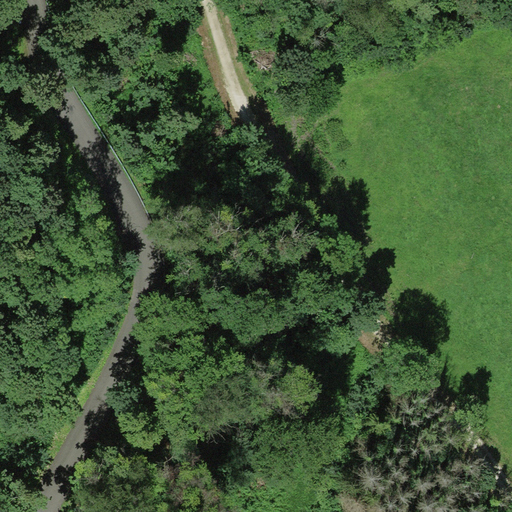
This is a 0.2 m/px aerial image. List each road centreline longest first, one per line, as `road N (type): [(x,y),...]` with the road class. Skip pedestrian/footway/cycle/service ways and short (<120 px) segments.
road 1 (track): [(511,501),(358,303),(293,198),(236,88),(206,0)]
road 2 (residential): [(33,0),(43,45),(137,232),(145,264),(144,299),(127,343),(37,511)]
